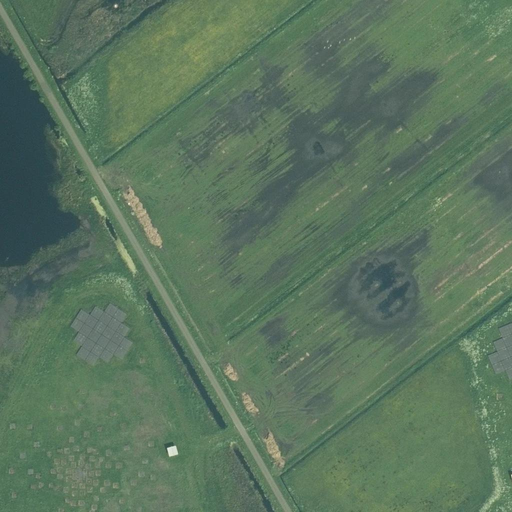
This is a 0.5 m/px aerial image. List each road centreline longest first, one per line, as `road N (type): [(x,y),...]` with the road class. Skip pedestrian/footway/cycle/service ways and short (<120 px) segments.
road 1 (unclassified): [(288,511),(0,9)]
road 2 (track): [(241,429),(180,452),(118,286)]
